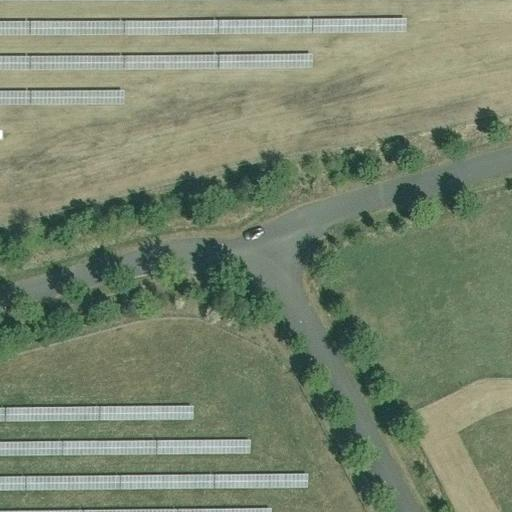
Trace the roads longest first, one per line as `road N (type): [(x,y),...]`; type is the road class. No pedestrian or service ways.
road 1 (unclassified): [(268,259),(403,511)]
road 2 (unclassified): [(268,259),(189,252),(0,303)]
road 3 (unclassified): [(511,165),(321,215),(287,237)]
